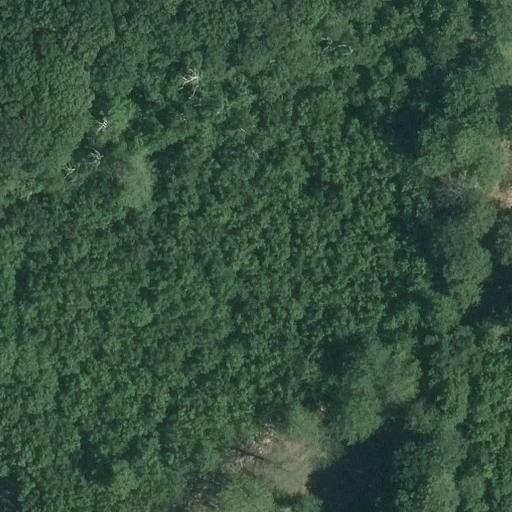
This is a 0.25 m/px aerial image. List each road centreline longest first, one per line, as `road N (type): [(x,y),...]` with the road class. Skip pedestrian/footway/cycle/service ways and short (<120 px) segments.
road 1 (track): [(448,345),(483,63)]
road 2 (track): [(237,511),(448,345)]
road 3 (track): [(448,345),(421,511)]
